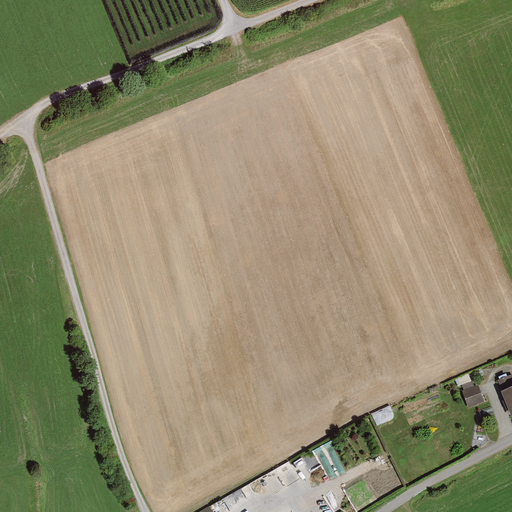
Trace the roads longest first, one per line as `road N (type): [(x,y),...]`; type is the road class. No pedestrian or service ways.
road 1 (track): [(147,511),(110,419),(29,123),(0,137)]
road 2 (track): [(312,0),(45,103),(29,123)]
road 3 (track): [(511,442),(385,511)]
